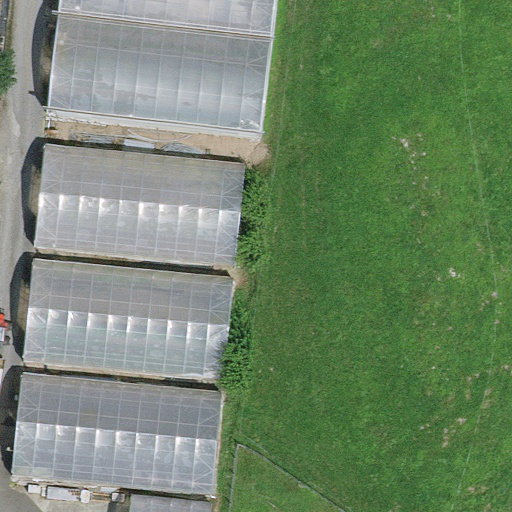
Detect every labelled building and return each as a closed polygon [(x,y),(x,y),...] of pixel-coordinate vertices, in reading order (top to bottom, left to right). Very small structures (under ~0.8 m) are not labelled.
[(59,0),(57,18),(273,43),(277,0),(59,0)] [(273,43),(57,18),(46,118),(261,143),(273,43)] [(44,149),(35,251),(237,269),(246,167),(44,149)] [(32,263),(23,365),(225,383),(234,281),(32,263)] [(22,379),(12,480),(212,499),(222,398),(22,379)] [(211,511),(212,507),(131,499),(129,511),(211,511)]
